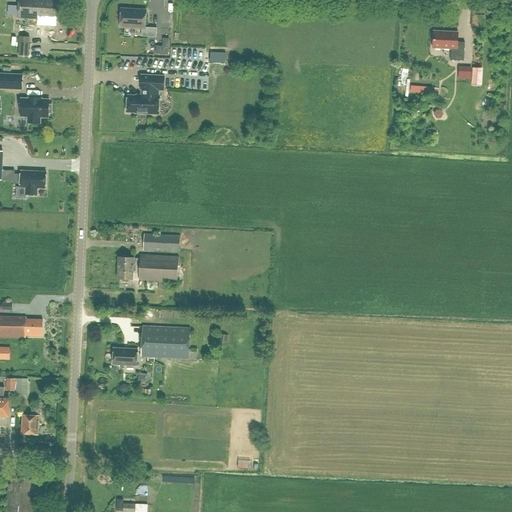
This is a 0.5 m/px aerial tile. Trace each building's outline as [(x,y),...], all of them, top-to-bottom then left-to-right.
[(58,17),(58,0),(18,0),(18,19),(45,20),(46,17),(58,17)] [(121,9),(120,26),(142,27),(141,36),(156,37),(157,28),(145,27),(146,11),(121,9)] [(450,60),(464,61),(465,42),(457,42),(458,32),(433,31),(433,48),(451,49),(450,60)] [(20,38),(20,56),(30,56),(30,38),(20,38)] [(167,43),(155,42),(154,51),(167,52),(167,43)] [(474,68),(474,84),(482,84),(482,68),(474,68)] [(0,88),(22,89),(22,75),(0,74),(0,88)] [(141,75),(141,89),(144,89),(143,95),(136,95),(136,96),(127,95),(127,112),(135,112),(135,113),(159,114),(159,96),(158,96),(159,90),(164,90),(164,76),(141,75)] [(21,99),(20,116),(28,116),(28,123),(40,123),(40,117),(48,117),(49,112),(51,113),(52,105),(49,105),(49,100),(41,100),(41,98),(29,97),(29,99),(21,99)] [(436,115),(444,114),(443,107),(435,108),(436,115)] [(37,188),(45,188),(46,172),(21,171),(20,187),(26,187),(25,194),(37,195),(37,188)] [(179,252),(180,236),(145,234),(143,250),(179,252)] [(177,282),(179,257),(141,255),(140,261),(134,260),(134,258),(118,257),(117,278),(133,279),(134,270),(139,270),(139,279),(177,282)] [(42,337),(43,320),(26,319),(26,317),(0,315),(0,337),(25,338),(25,336),(42,337)] [(190,328),(142,326),(141,356),(148,357),(148,361),(154,361),(154,357),(189,359),(190,328)] [(0,359),(10,360),(10,347),(0,346),(0,359)] [(137,365),(138,349),(114,348),(113,364),(137,365)] [(6,390),(15,391),(15,399),(28,399),(29,379),(16,378),(16,379),(7,379),(6,390)] [(0,415),(9,416),(9,399),(4,399),(4,387),(0,386),(0,415)] [(39,434),(40,416),(39,416),(39,407),(32,407),(31,415),(23,415),(22,433),(39,434)] [(33,511),(34,499),(30,499),(31,480),(11,478),(11,484),(8,483),(7,496),(6,495),(4,511),(33,511)] [(128,511),(146,511),(147,505),(135,504),(124,503),(123,511),(128,511)]
